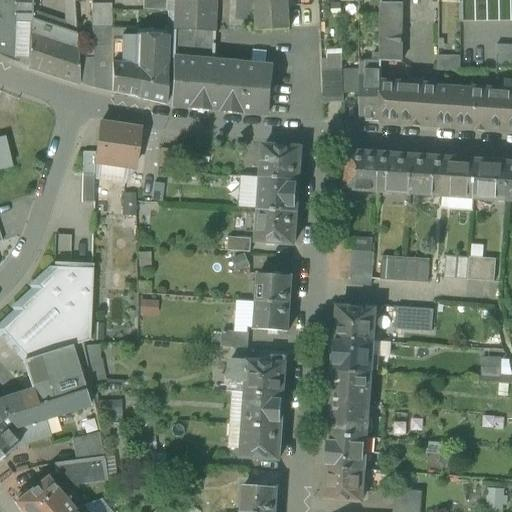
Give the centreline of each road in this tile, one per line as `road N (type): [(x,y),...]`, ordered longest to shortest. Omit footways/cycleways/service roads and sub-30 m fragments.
road 1 (residential): [(295,511),(331,130)]
road 2 (residential): [(331,130),(166,125),(71,106)]
road 3 (residential): [(71,106),(39,222),(0,288)]
road 4 (residential): [(511,144),(331,130)]
